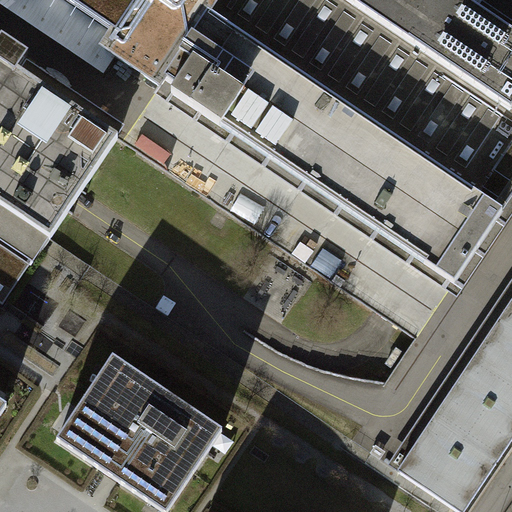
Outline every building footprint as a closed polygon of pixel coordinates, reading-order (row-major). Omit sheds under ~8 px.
[(101,50),(154,86),(211,0),(59,0),(112,35),(101,50)] [(511,193),(511,36),(457,0),(211,0),(154,86),(451,284),(511,193)] [(0,61),(0,207),(47,239),(113,138),(0,61)] [(27,267),(0,248),(0,302),(2,304),(27,267)] [(454,511),(459,511),(511,433),(511,296),(395,473),(418,488),(454,511)] [(387,339),(372,361),(388,372),(403,350),(387,339)] [(107,358),(52,441),(157,511),(160,511),(218,429),(107,358)]
